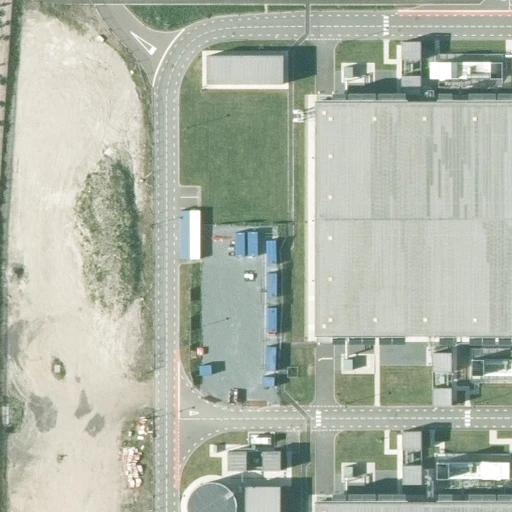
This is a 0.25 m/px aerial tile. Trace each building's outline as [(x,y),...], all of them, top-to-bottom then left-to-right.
[(403,57),(422,57),(423,40),(404,40),(403,57)] [(208,84),(283,85),(284,53),(208,52),(208,84)] [(511,56),(500,56),(499,73),(511,73),(511,56)] [(402,91),(421,91),(421,74),(402,74),(402,91)] [(108,124),(109,83),(85,82),(83,118),(63,118),(62,122),(108,124)] [(511,103),(316,103),(316,335),(511,334),(511,103)] [(79,228),(79,219),(59,219),(59,229),(79,228)] [(0,259),(13,259),(13,248),(0,248),(0,259)] [(105,254),(62,254),(62,336),(106,336),(105,254)] [(99,350),(99,338),(77,337),(77,349),(99,350)] [(433,367),(451,367),(451,350),(433,350),(433,367)] [(328,352),(329,373),(363,372),(363,351),(328,352)] [(511,353),(456,355),(457,377),(511,374),(511,353)] [(434,404),(453,404),(453,387),(434,387),(434,404)] [(403,447),(422,447),(422,430),(403,430),(403,447)] [(212,446),(213,466),(230,466),(229,446),(212,446)] [(248,448),(249,464),(267,463),(266,448),(248,448)] [(403,481),(422,481),(422,464),(403,464),(403,481)] [(175,478),(173,511),(220,511),(222,480),(175,478)] [(265,511),(266,482),(231,482),(230,511),(265,511)] [(511,511),(511,502),(316,503),(315,511),(511,511)]
